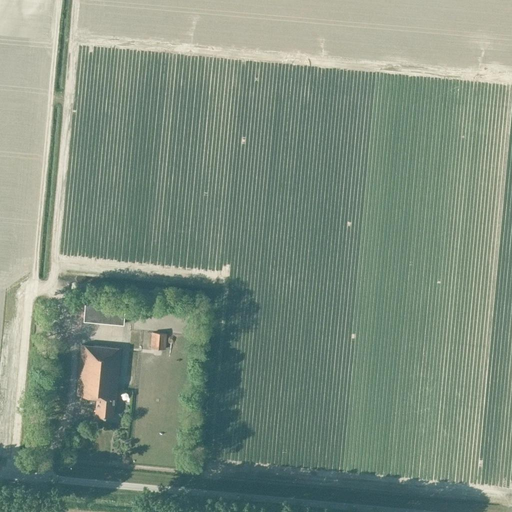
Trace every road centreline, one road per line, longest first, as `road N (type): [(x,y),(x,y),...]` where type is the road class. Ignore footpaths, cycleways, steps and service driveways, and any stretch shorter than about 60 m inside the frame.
road 1 (unclassified): [(395,511),(0,475)]
road 2 (track): [(64,310),(50,280),(74,0)]
